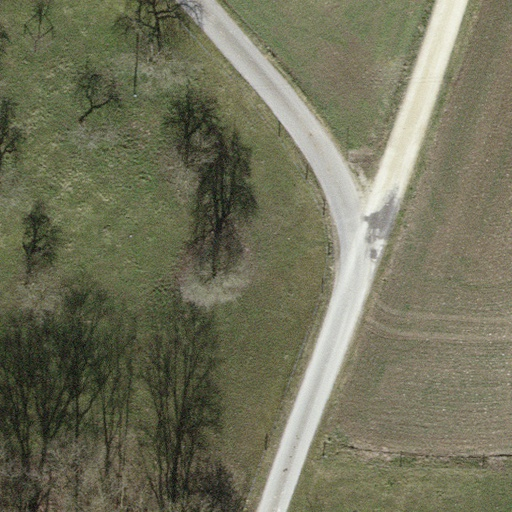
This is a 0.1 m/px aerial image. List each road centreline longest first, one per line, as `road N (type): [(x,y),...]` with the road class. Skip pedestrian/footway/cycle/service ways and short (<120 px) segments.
road 1 (track): [(200,0),(365,205),(272,511)]
road 2 (track): [(443,0),(365,205)]
